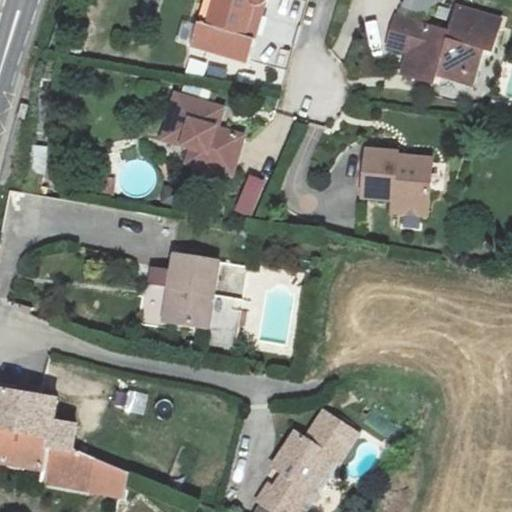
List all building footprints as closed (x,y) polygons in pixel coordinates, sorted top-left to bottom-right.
[(206,0),(194,48),(249,63),(267,0),(206,0)] [(399,12),(391,40),(411,48),(406,72),(439,81),(440,71),(458,76),(480,65),(484,45),(495,47),(504,14),(461,3),(455,27),(399,12)] [(166,133),(194,141),(189,159),(232,171),(244,131),(215,123),(220,104),(178,92),(166,133)] [(29,147),(29,175),(46,175),(46,147),(29,147)] [(370,148),(366,198),(398,201),(397,209),(431,212),(433,186),(424,185),(426,159),(402,157),(402,150),(370,148)] [(250,174),(236,212),(255,219),(269,181),(250,174)] [(175,255),(172,271),(151,267),(148,284),(169,288),(163,321),(202,328),(214,262),(175,255)] [(218,296),(208,347),(236,352),(246,302),(218,296)] [(53,448),(71,452),(77,423),(62,420),(67,396),(0,382),(0,428),(55,439),(53,448)] [(257,501),(273,511),(305,511),(306,511),(287,499),(297,483),(306,488),(329,455),(342,463),(361,437),(324,411),(306,437),(295,431),(271,466),(282,473),(272,487),(268,485),(257,501)] [(40,480),(125,495),(127,473),(71,452),(53,448),(55,439),(0,428),(0,462),(42,471),(40,480)]
